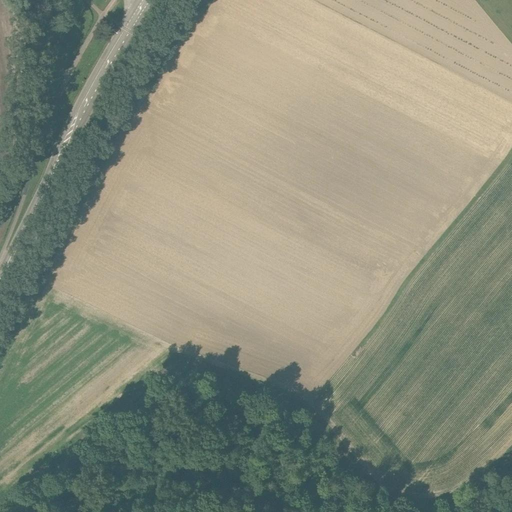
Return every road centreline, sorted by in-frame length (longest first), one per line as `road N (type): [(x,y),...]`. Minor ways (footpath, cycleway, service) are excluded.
road 1 (tertiary): [(0,282),(74,127),(149,0)]
road 2 (track): [(511,150),(356,350)]
